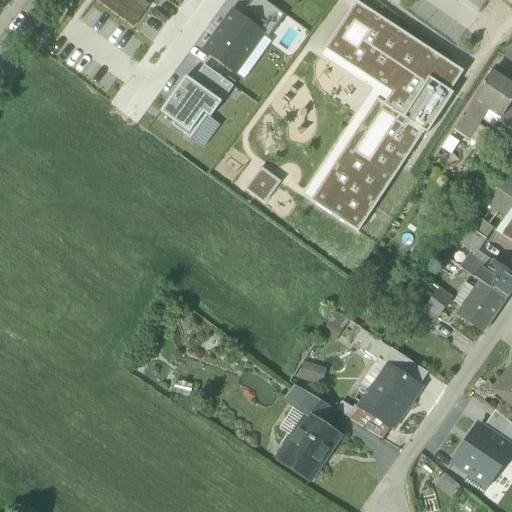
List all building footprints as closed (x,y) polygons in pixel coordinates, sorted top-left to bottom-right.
[(98,0),(97,2),(133,28),(149,7),(139,0),(98,0)] [(262,0),(252,0),(239,18),(262,35),(261,36),(268,41),(285,16),(262,0)] [(310,201),(310,202),(358,233),(423,133),(427,135),(453,95),(450,92),(443,88),(455,69),(449,65),(450,64),(356,3),(324,50),(325,51),(391,94),(384,105),(376,100),(310,201)] [(239,18),(232,13),(204,52),(234,73),(261,36),(262,35),(239,18)] [(304,196),(310,201),(376,100),(384,105),(391,94),(325,51),(320,58),(372,92),(304,196)] [(192,82),(221,103),(233,87),(204,66),(192,82)] [(462,73),(455,69),(443,88),(450,92),(462,73)] [(489,110),(502,119),(511,102),(511,81),(494,70),(474,100),(489,110)] [(192,82),(186,78),(161,112),(174,122),(171,126),(191,140),(207,116),(210,118),(221,103),(192,82)] [(474,100),(464,116),(479,125),(489,110),(474,100)] [(469,140),(479,125),(464,116),(454,131),(469,140)] [(280,183),(260,169),(245,190),(264,204),(280,183)] [(511,178),(502,172),(492,187),(511,200),(511,178)] [(505,218),(511,206),(511,200),(492,187),(482,202),(505,218)] [(472,216),(466,226),(482,238),(489,227),(473,216),(472,216)] [(511,223),(503,237),(502,237),(511,244),(511,223)] [(475,250),(482,238),(466,226),(459,237),(475,250)] [(443,261),(459,271),(470,256),(474,251),(475,250),(459,237),(443,261)] [(483,266),(481,269),(487,273),(493,264),(474,251),(470,256),(483,266)] [(459,271),(473,279),(481,269),(483,266),(470,256),(459,271)] [(438,269),(453,280),(459,271),(443,261),(438,269)] [(487,273),(479,283),(505,301),(511,290),(511,276),(493,264),(487,273)] [(479,283),(487,273),(481,269),(473,279),(479,283)] [(492,319),(505,301),(479,283),(466,301),(492,319)] [(408,315),(429,329),(451,299),(432,285),(428,291),(432,293),(424,306),(417,301),(408,315)] [(457,316),(482,333),(488,326),(492,319),(466,301),(457,316)] [(392,369),(417,386),(426,373),(391,349),(381,365),(386,368),(391,371),(392,369)] [(321,386),(327,369),(304,361),(298,377),(321,386)] [(386,368),(369,393),(374,396),(391,371),(386,368)] [(390,430),(391,431),(421,388),(417,386),(392,369),(391,371),(374,396),(369,393),(358,409),(390,430)] [(511,402),(511,369),(493,392),(510,405),(511,402)] [(173,393),(190,397),(192,386),(176,382),(173,393)] [(308,417),(324,428),(335,412),(315,400),(295,387),(288,399),(310,413),(308,417)] [(350,421),(383,441),(390,430),(358,409),(350,421)] [(279,430),(292,439),(305,419),(293,410),(279,430)] [(511,426),(494,412),(483,429),(511,448),(511,426)] [(301,471),(312,479),(339,438),(324,428),(308,417),(307,416),(305,419),(292,439),(282,454),(303,468),(301,471)] [(495,475),(511,449),(511,448),(483,429),(478,426),(472,436),(470,435),(459,450),(461,452),(452,465),(468,476),(466,477),(486,491),(497,476),(495,475)] [(280,457),(301,471),(303,468),(282,454),(280,457)]
